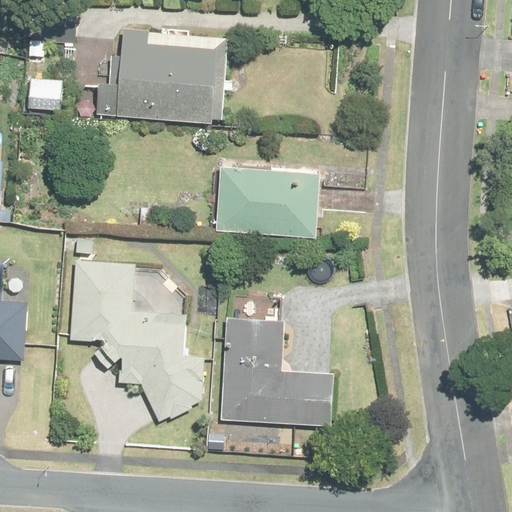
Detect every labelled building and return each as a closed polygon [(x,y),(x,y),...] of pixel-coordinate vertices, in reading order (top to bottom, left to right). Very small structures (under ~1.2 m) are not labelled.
[(144,0),(143,13),(185,16),(185,0),(144,0)] [(194,58),(94,53),(89,139),(190,145),(194,58)] [(66,84),(29,82),(28,111),(65,112),(66,84)] [(292,190),(193,185),(190,251),(289,255),(292,190)] [(511,196),(503,196),(500,263),(511,264),(511,196)] [(110,283),(48,279),(42,363),(77,365),(77,371),(90,384),(94,384),(93,406),(110,407),(130,443),(158,429),(175,429),(180,379),(157,377),(160,336),(106,332),(110,283)] [(190,444),(236,446),(236,447),(285,451),(290,441),(303,442),(306,395),(251,391),(255,312),(196,310),(190,444)]
